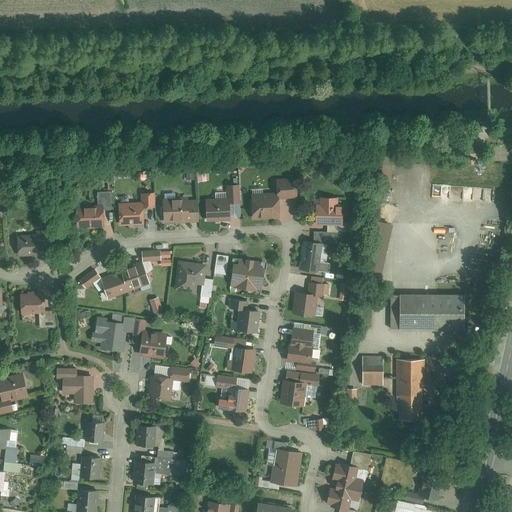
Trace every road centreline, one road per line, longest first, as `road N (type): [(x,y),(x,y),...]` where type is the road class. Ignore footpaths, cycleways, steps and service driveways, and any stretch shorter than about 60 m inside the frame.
road 1 (residential): [(300,511),(312,438),(254,422),(283,237),(266,227),(113,241),(28,274),(0,269)]
road 2 (track): [(0,84),(511,65)]
road 3 (unclassified): [(511,126),(0,142)]
road 4 (secondary): [(474,511),(511,346)]
road 5 (residential): [(122,383),(113,511)]
